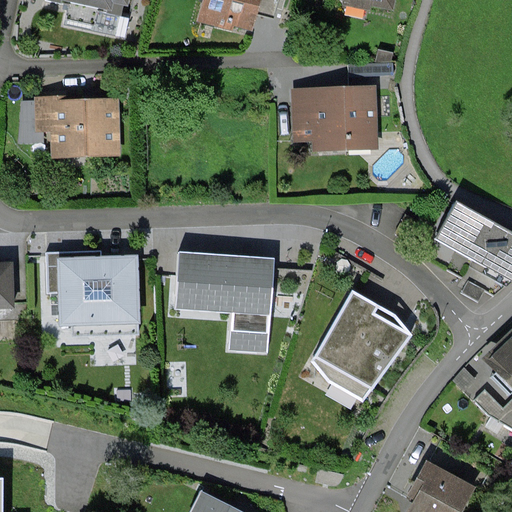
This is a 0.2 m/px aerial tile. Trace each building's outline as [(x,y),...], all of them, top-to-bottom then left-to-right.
[(126,0),(40,0),(39,7),(123,21),(126,0)] [(274,0),(203,0),(196,23),(261,43),(274,0)] [(395,0),(320,0),(319,5),(392,18),(395,0)] [(370,90),(298,95),(302,159),(372,155),(370,90)] [(119,98),(46,100),(47,162),(121,161),(119,98)] [(511,280),(511,235),(453,203),(432,241),(469,260),(495,275),(509,283),(511,280)] [(273,265),(175,259),(172,316),(228,319),(269,322),(273,265)] [(136,260),(55,263),(57,331),(138,328),(136,260)] [(10,270),(0,270),(0,317),(11,317),(10,270)] [(467,282),(461,292),(478,302),(483,292),(467,282)] [(409,330),(350,296),(306,373),(365,407),(409,330)] [(266,361),(269,322),(228,319),(225,358),(266,361)] [(486,413),(511,429),(511,338),(507,344),(490,360),(498,369),(490,377),(507,396),(511,390),(511,399),(502,409),(483,390),(473,401),(486,413)] [(455,511),(468,490),(426,467),(408,499),(411,501),(414,502),(409,511),(455,511)] [(238,511),(200,492),(189,511),(238,511)]
